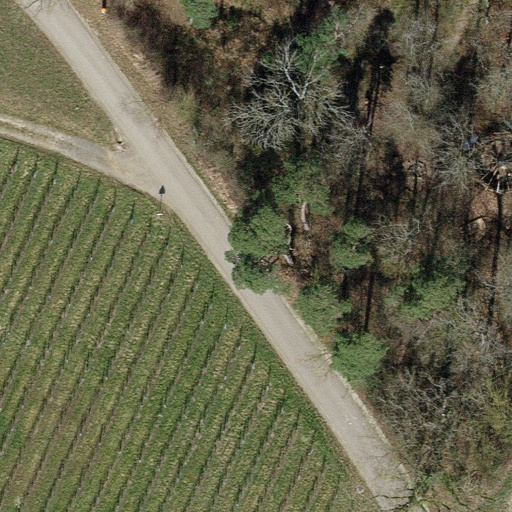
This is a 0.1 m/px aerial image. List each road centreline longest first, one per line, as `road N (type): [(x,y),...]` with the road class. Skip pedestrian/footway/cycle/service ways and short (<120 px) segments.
road 1 (track): [(405,511),(307,355),(46,0)]
road 2 (track): [(0,125),(182,181)]
